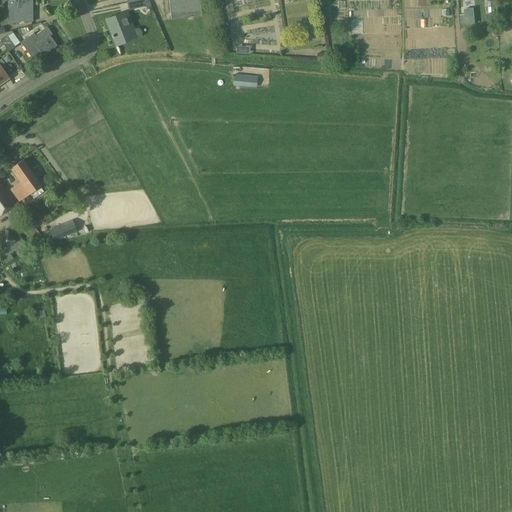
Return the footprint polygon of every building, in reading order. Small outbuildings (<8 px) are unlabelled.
[(32,0),(7,0),(8,23),(19,23),(19,22),(33,21),(32,0)] [(142,0),(141,0),(127,3),(129,10),(144,7),(142,0)] [(172,20),(202,16),(199,0),(169,0),(170,9),(172,20)] [(464,10),(465,15),(466,24),(475,24),(473,9),(464,10)] [(136,28),(135,28),(130,30),(124,13),(106,20),(112,34),(111,34),(116,46),(138,37),(139,37),(140,36),(141,35),(141,34),(141,33),(141,32),(141,31),(140,30),(139,29),(138,29),(137,28),(136,28)] [(57,46),(50,37),(53,35),(47,27),(36,35),(34,32),(20,42),(32,58),(40,52),(43,56),(57,46)] [(15,47),(15,46),(7,35),(0,40),(8,52),(15,47)] [(0,85),(9,79),(0,67),(0,85)] [(257,77),(234,74),(233,85),(256,88),(257,77)] [(41,185),(23,160),(11,169),(20,182),(11,189),(19,201),(41,185)] [(0,215),(15,204),(0,182),(0,215)] [(72,221),(49,230),(54,241),(76,232),(72,221)] [(13,228),(0,236),(0,252),(4,259),(25,244),(13,228)]
